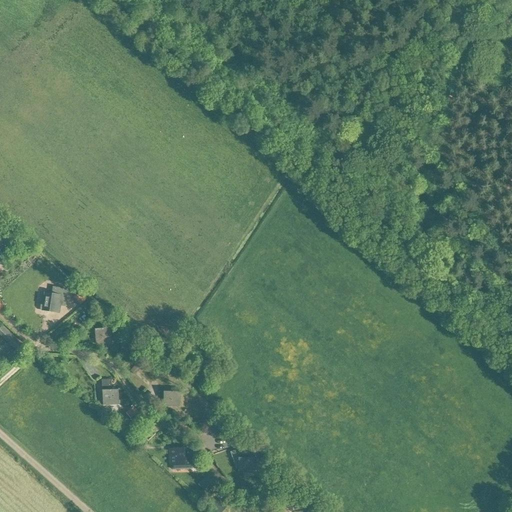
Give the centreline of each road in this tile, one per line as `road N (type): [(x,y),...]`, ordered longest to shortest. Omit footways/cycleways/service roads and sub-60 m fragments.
road 1 (track): [(280,511),(234,489),(190,430),(158,425),(120,371),(100,357),(39,350),(0,382)]
road 2 (track): [(431,0),(298,166)]
